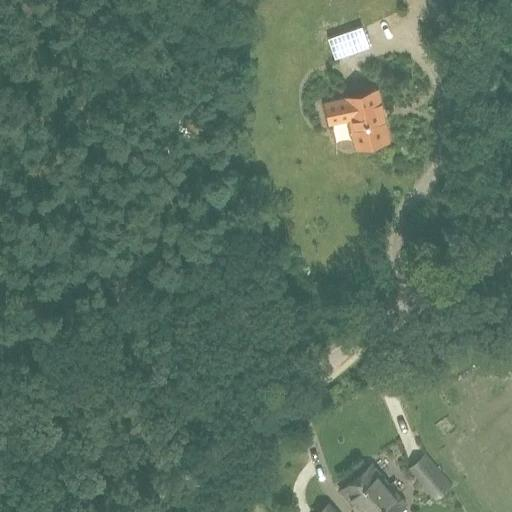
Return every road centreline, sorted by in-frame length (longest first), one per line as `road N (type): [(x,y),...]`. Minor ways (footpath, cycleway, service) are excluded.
road 1 (unclassified): [(293,388),(431,290),(511,248)]
road 2 (track): [(137,511),(293,388)]
